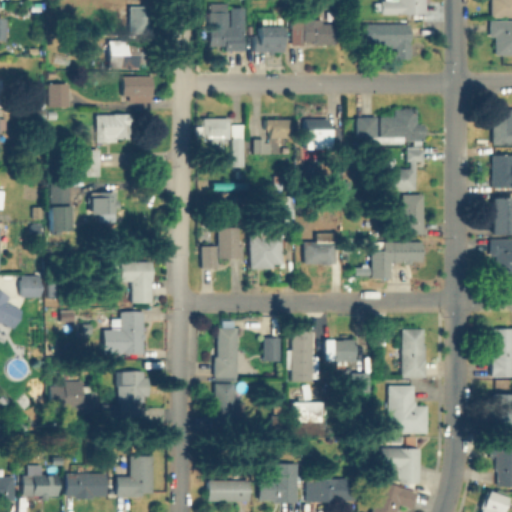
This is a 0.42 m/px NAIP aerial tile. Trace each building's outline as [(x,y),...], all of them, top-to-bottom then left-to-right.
[(119,0),(120,9),(105,9),(105,0),(119,0)] [(422,0),(423,12),(380,12),(379,0),(422,0)] [(511,0),(511,16),(489,16),(489,0),(511,0)] [(43,2),(43,13),(28,13),(28,2),(43,2)] [(148,17),(148,31),(129,31),(129,5),(150,6),(150,17),(148,17)] [(242,6),(242,49),(222,49),(222,44),(207,44),(207,11),(226,11),(226,32),(229,32),(229,6),(242,6)] [(353,17),(344,17),(343,7),(353,7),(353,17)] [(334,22),(334,43),(313,43),(313,39),(302,39),(302,44),(289,43),(290,17),(320,17),(320,22),(334,22)] [(511,19),(511,53),(493,53),(494,35),(488,35),(488,19),(511,19)] [(407,22),(407,58),(392,58),(392,46),(362,46),(362,23),(407,22)] [(280,28),(279,52),(255,52),(256,28),(280,28)] [(143,35),(143,61),(137,61),(137,67),(107,66),(108,38),(131,39),(131,35),(143,35)] [(150,75),(150,101),(133,100),(133,94),(120,94),(121,75),(150,75)] [(64,84),(64,106),(48,106),(48,84),(64,84)] [(414,108),(414,123),(421,123),(422,139),(402,139),(402,141),(369,142),(369,135),(355,136),(354,116),(374,115),(374,136),(378,136),(378,116),(392,115),(391,108),(414,108)] [(511,143),(490,143),(490,108),(511,108),(511,143)] [(44,119),(35,119),(35,109),(44,109),(44,119)] [(128,113),(128,122),(131,122),(131,137),(114,137),(114,140),(95,140),(94,114),(128,113)] [(226,117),(227,136),(201,137),(201,118),(226,117)] [(286,117),(287,135),(267,136),(267,127),(263,127),(263,117),(286,117)] [(327,117),(327,125),(336,125),(337,147),(302,148),(301,118),(327,117)] [(242,137),(241,171),(227,171),(228,162),(231,162),(231,137),(242,137)] [(262,137),(262,152),(251,152),(251,137),(262,137)] [(97,148),(97,174),(77,174),(76,148),(97,148)] [(420,148),(420,160),(413,160),(413,189),(380,189),(380,157),(392,157),(392,167),(407,167),(408,159),(405,159),(405,148),(420,148)] [(511,186),(489,186),(490,153),(511,153),(511,186)] [(349,180),(349,191),(335,191),(335,180),(349,180)] [(67,200),(67,231),(49,231),(49,203),(47,203),(47,184),(67,184),(67,200)] [(116,206),(116,225),(97,225),(97,215),(91,214),(91,193),(116,193),(116,206)] [(421,193),(421,232),(401,233),(400,193),(421,193)] [(293,222),(275,222),(275,195),(293,195),(293,222)] [(511,196),(511,205),(511,232),(490,232),(490,196),(511,196)] [(41,205),(41,216),(31,216),(31,206),(41,205)] [(39,232),(29,232),(29,224),(39,224),(39,232)] [(239,225),(239,244),(242,244),(242,256),(217,256),(217,225),(239,225)] [(282,235),(283,262),(271,262),(271,266),(249,267),(249,230),(267,229),(267,235),(282,235)] [(333,230),(334,262),(302,262),(302,240),(314,240),(314,231),(333,230)] [(511,238),(511,272),(494,272),(494,254),(488,254),(488,238),(511,238)] [(420,240),(419,260),(389,260),(389,276),(370,276),(370,242),(381,243),(381,240),(420,240)] [(214,247),(214,266),(198,266),(199,247),(214,247)] [(148,260),(149,300),(129,300),(129,286),(119,286),(119,260),(148,260)] [(36,277),(37,295),(18,295),(18,277),(36,277)] [(56,281),(56,301),(48,301),(48,280),(56,281)] [(20,310),(12,329),(0,323),(0,292),(7,296),(4,303),(20,310)] [(72,312),(72,320),(59,320),(59,312),(72,312)] [(142,313),(141,354),(103,354),(103,330),(117,330),(117,313),(142,313)] [(235,326),(235,374),(212,375),(212,355),(215,355),(215,326),(235,326)] [(511,326),(511,375),(489,375),(488,327),(511,326)] [(422,327),(422,374),(399,375),(399,368),(392,368),(392,356),(399,356),(399,327),(422,327)] [(309,337),(309,382),(286,382),(286,347),(291,347),(291,333),(309,333),(309,337)] [(353,339),(353,360),(347,360),(347,369),(332,369),(332,338),(353,339)] [(277,340),(277,360),(263,360),(263,340),(277,340)] [(367,371),(368,390),(349,391),(349,371),(367,371)] [(145,372),(145,401),(141,401),(141,404),(134,404),(134,415),(100,415),(100,403),(116,403),(116,372),(145,372)] [(80,381),(80,393),(95,393),(95,413),(79,412),(79,411),(48,410),(48,386),(62,386),(62,381),(80,381)] [(243,402),(243,416),(233,415),(232,428),(210,427),(210,412),(213,412),(213,383),(232,383),(232,402),(243,402)] [(411,385),(411,401),(414,401),(414,406),(425,406),(425,432),(386,432),(386,385),(411,385)] [(43,388),(43,405),(34,405),(34,388),(43,388)] [(511,405),(511,418),(509,418),(509,432),(488,432),(489,392),(510,392),(510,405),(511,405)] [(317,403),(317,422),(291,422),(291,403),(317,403)] [(281,406),(281,414),(270,414),(270,406),(281,406)] [(280,417),(280,430),(266,430),(266,417),(280,417)] [(511,440),(511,486),(493,486),(493,456),(488,456),(488,440),(511,440)] [(379,481),(380,447),(418,448),(417,481),(379,481)] [(62,456),(62,465),(51,465),(51,455),(62,456)] [(151,455),(151,493),(141,493),(141,496),(115,496),(115,476),(129,476),(129,455),(151,455)] [(294,463),(294,502),(271,502),(271,500),(257,500),(256,467),(274,467),(274,463),(294,463)] [(330,471),(330,479),(352,478),(352,500),(304,501),(303,479),(312,479),(311,471),(330,471)] [(104,474),(104,498),(64,498),(64,474),(104,474)] [(56,475),(56,495),(21,495),(21,476),(56,475)] [(0,477),(12,477),(12,499),(0,499),(0,477)] [(247,480),(247,500),(206,500),(206,479),(247,480)] [(379,481),(414,492),(409,509),(396,505),(393,511),(368,511),(378,481),(379,481)] [(478,511),(480,509),(477,508),(484,490),(505,497),(499,511),(478,511)]
